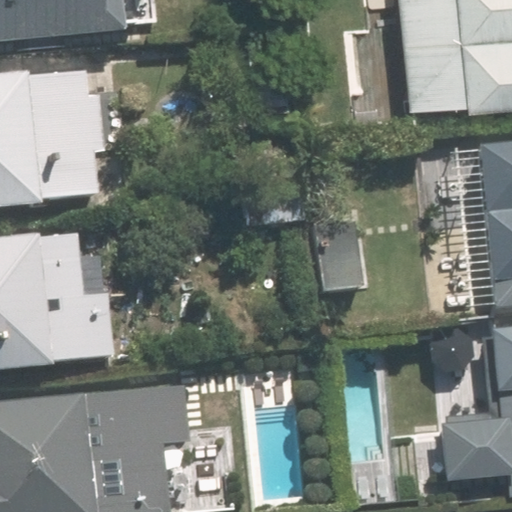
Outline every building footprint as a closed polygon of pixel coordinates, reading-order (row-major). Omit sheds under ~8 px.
[(0,0),(0,38),(127,27),(124,0),(0,0)] [(511,0),(406,0),(419,100),(511,89),(511,0)] [(290,23),(253,26),(260,103),(297,99),(290,23)] [(0,202),(100,194),(88,65),(0,72),(0,202)] [(511,137),(480,140),(495,305),(511,303),(511,137)] [(321,289),(363,285),(357,222),(315,226),(321,289)] [(0,366),(115,356),(109,290),(84,293),(78,228),(0,234),(0,366)] [(511,321),(493,323),(500,408),(441,413),(447,477),(511,470),(511,321)] [(0,399),(0,511),(197,511),(185,383),(0,399)]
